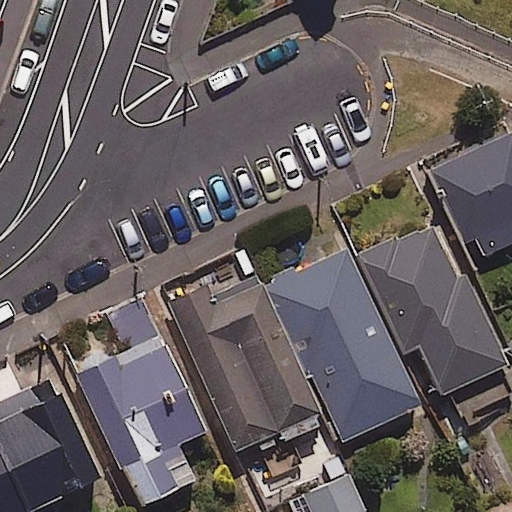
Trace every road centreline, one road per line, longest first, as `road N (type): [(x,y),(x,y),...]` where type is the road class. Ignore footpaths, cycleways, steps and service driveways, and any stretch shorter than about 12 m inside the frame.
road 1 (residential): [(61,140),(136,151),(184,148),(310,91)]
road 2 (residential): [(61,140),(111,0)]
